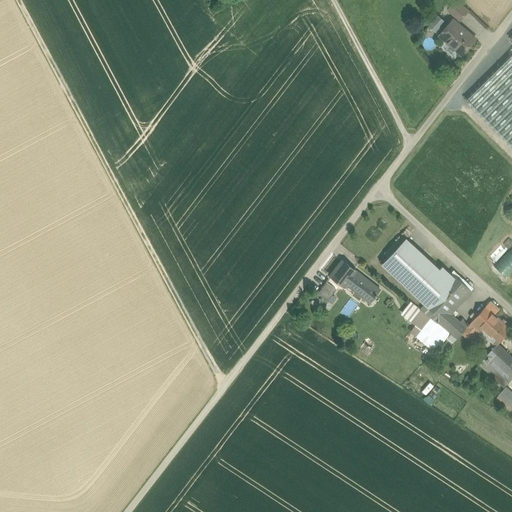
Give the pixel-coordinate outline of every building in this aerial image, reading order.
[(457,1),(449,10),(460,19),(468,11),(457,1)] [(427,27),(434,32),(445,19),(439,14),(427,27)] [(476,38),(454,20),(440,35),(462,54),(476,38)] [(511,37),(510,39),(511,40),(511,54),(466,100),(511,146),(511,37)] [(382,263),(425,302),(447,279),(438,270),(405,239),(382,263)] [(354,271),(342,261),(331,276),(343,285),(345,282),(354,271)] [(441,266),(438,270),(447,279),(450,275),(441,266)] [(511,268),(497,284),(511,297),(511,268)] [(379,290),(354,271),(345,282),(370,301),(379,290)] [(442,319),(448,313),(469,290),(451,274),(450,275),(447,279),(425,302),(424,303),(442,319)] [(326,282),(317,293),(327,301),(332,295),(336,289),(326,282)] [(336,300),(332,295),(327,301),(332,304),(336,300)] [(511,329),(486,307),(467,327),(465,330),(472,336),(476,332),(478,334),(484,328),(499,341),(500,342),(511,329)] [(434,351),(450,333),(419,309),(410,321),(413,324),(423,332),(418,337),(434,351)] [(451,332),(460,323),(448,313),(442,319),(439,322),(451,332)] [(461,332),(464,328),(464,327),(460,323),(451,332),(456,337),(461,332)] [(423,332),(413,324),(408,330),(418,337),(423,332)] [(471,341),(476,336),(478,334),(476,332),(472,336),(465,330),(464,328),(461,332),(471,341)] [(484,328),(478,334),(476,336),(490,347),(488,349),(490,351),(497,343),(499,341),(484,328)] [(511,357),(497,343),(490,351),(479,363),(504,386),(511,377),(511,357)] [(511,393),(506,388),(499,395),(511,407),(511,393)]
